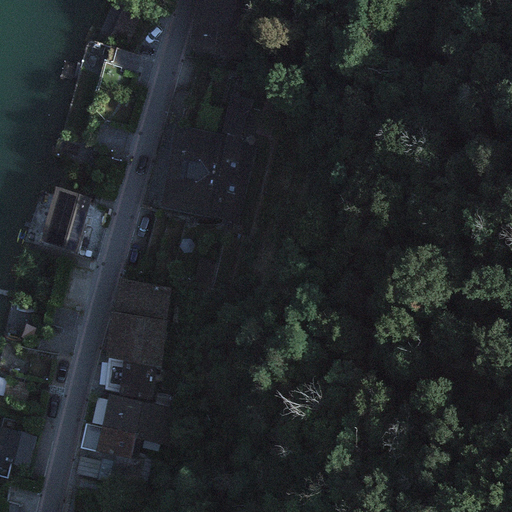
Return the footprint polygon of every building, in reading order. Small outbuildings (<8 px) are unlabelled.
[(250,0),(197,0),(191,59),(244,64),(250,0)] [(236,144),(174,134),(160,221),(222,231),(236,144)] [(77,242),(93,189),(55,179),(40,231),(77,242)] [(124,511),(173,304),(117,291),(65,511),(124,511)] [(1,419),(0,421),(0,452),(29,461),(38,431),(1,419)]
